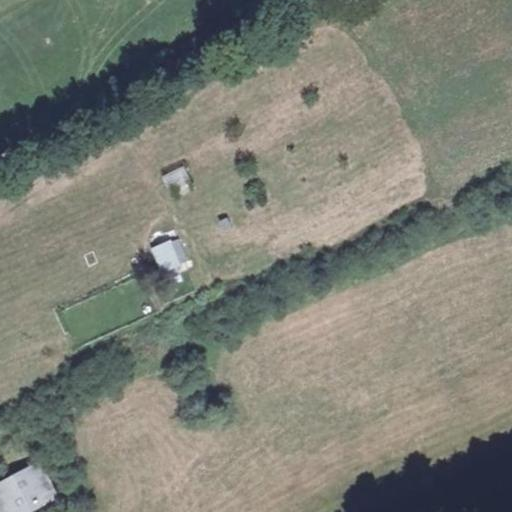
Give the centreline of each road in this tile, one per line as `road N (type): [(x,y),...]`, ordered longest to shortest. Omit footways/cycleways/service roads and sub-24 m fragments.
road 1 (track): [(70,127),(303,0)]
road 2 (track): [(403,511),(511,452)]
